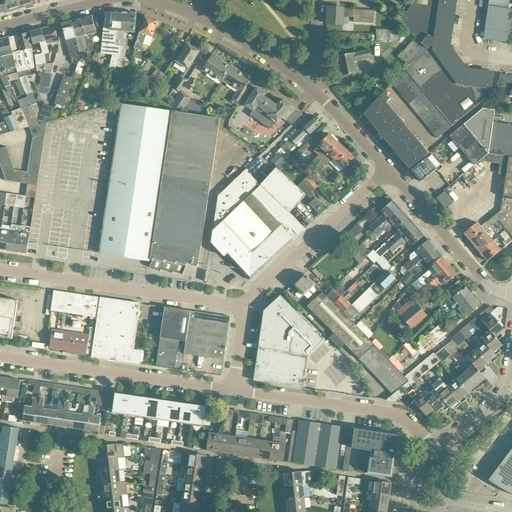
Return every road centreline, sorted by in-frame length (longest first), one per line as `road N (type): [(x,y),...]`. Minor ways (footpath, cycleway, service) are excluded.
road 1 (residential): [(243,307),(0,271)]
road 2 (residential): [(233,390),(0,356)]
road 3 (residential): [(437,452),(402,419),(233,390)]
road 4 (unclassified): [(243,307),(388,172)]
road 5 (residential): [(511,294),(489,285),(388,172)]
road 6 (residential): [(308,86),(189,12)]
